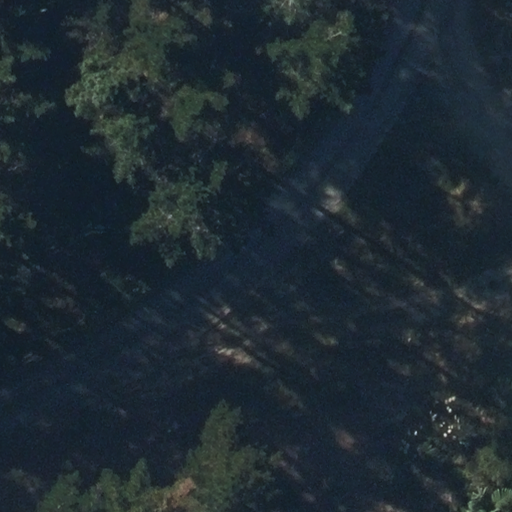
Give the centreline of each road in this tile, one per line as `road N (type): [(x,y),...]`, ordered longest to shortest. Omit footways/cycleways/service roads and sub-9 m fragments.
road 1 (track): [(0,411),(123,356),(298,205),(391,0)]
road 2 (track): [(123,356),(511,237)]
